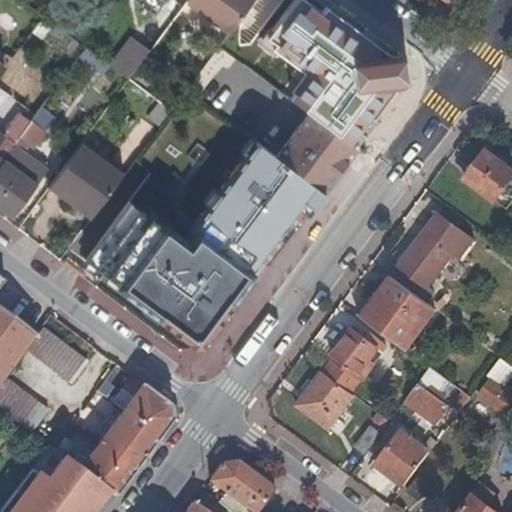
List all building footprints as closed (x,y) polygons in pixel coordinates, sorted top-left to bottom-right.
[(146,0),(163,12),(171,0),(146,0)] [(188,0),(186,3),(228,34),(238,22),(238,21),(247,9),(253,0),(188,0)] [(228,34),(186,3),(177,15),(219,46),(224,40),(228,34)] [(0,27),(11,35),(20,22),(3,11),(0,15),(0,27)] [(39,23),(30,35),(40,43),(50,30),(39,23)] [(357,130),(400,71),(356,40),(337,66),(343,71),(320,103),(357,130)] [(107,72),(124,86),(147,56),(128,42),(107,72)] [(107,72),(82,54),(73,65),(98,84),(107,72)] [(0,161),(27,127),(15,118),(2,135),(0,133),(0,161)] [(352,153),(305,118),(273,162),(320,196),(352,153)] [(0,161),(0,213),(7,219),(42,173),(18,155),(25,146),(29,149),(41,134),(28,124),(27,126),(27,127),(0,161)] [(251,146),(246,142),(234,157),(239,162),(251,146)] [(308,212),(320,196),(273,162),(251,146),(239,162),(212,197),(202,211),(181,239),(187,244),(181,250),(176,246),(162,236),(135,215),(124,206),(80,263),(92,272),(141,309),(154,319),(183,341),(184,341),(196,339),(197,339),(233,292),(243,278),(244,277),(238,272),(248,259),(254,264),(272,240),(282,227),(294,212),(299,205),(308,212)] [(72,155),(45,191),(88,222),(102,204),(105,199),(114,187),(72,155)] [(511,195),(511,177),(482,156),(461,184),(500,212),(511,195)] [(206,193),(196,206),(202,211),(212,197),(206,193)] [(294,212),(303,219),(308,212),(299,205),(294,212)] [(140,209),(135,215),(162,236),(167,230),(140,209)] [(435,220),(396,273),(425,294),(450,260),(456,265),(470,246),(435,220)] [(282,227),(272,240),(278,245),(288,231),(282,227)] [(181,239),(176,246),(181,250),(187,244),(181,239)] [(238,272),(244,277),(254,264),(248,259),(238,272)] [(88,278),(92,272),(80,263),(76,269),(88,278)] [(396,273),(389,282),(418,303),(425,294),(396,273)] [(243,278),(233,292),(239,297),(249,283),(243,278)] [(387,281),(358,320),(403,354),(432,314),(418,303),(389,282),(387,281)] [(154,319),(141,309),(136,315),(149,325),(154,319)] [(0,383),(23,354),(32,341),(0,317),(0,383)] [(32,341),(23,354),(68,387),(84,366),(39,332),(32,341)] [(349,333),(317,376),(348,400),(369,371),(365,368),(376,353),(349,333)] [(196,339),(184,341),(185,348),(197,347),(196,339)] [(511,382),(511,373),(497,362),(484,380),(489,384),(476,399),(507,423),(511,416),(511,400),(503,394),(511,382)] [(443,383),(427,372),(402,405),(433,428),(446,411),(440,407),(444,401),(435,394),(443,383)] [(348,400),(317,376),(292,410),(326,435),(351,402),(348,400)] [(114,499),(170,424),(167,410),(126,380),(108,405),(120,413),(110,427),(102,422),(87,443),(94,448),(84,463),(76,457),(70,466),(110,496),(114,499)] [(56,426),(0,383),(0,415),(41,445),(56,426)] [(456,418),(468,402),(460,396),(449,412),(456,418)] [(351,451),(362,459),(376,439),(366,431),(351,451)] [(374,471),(402,491),(427,457),(399,437),(374,471)] [(70,466),(44,448),(7,498),(25,511),(98,511),(110,496),(70,466)] [(235,465),(220,467),(207,484),(224,496),(244,511),(260,511),(274,494),(235,465)] [(471,498),(460,511),(489,511),(483,507),(490,498),(478,489),(471,498)] [(463,493),(448,511),(460,511),(471,498),(463,493)] [(244,511),(224,496),(216,506),(223,511),(244,511)] [(25,511),(7,498),(0,507),(0,511),(25,511)]
